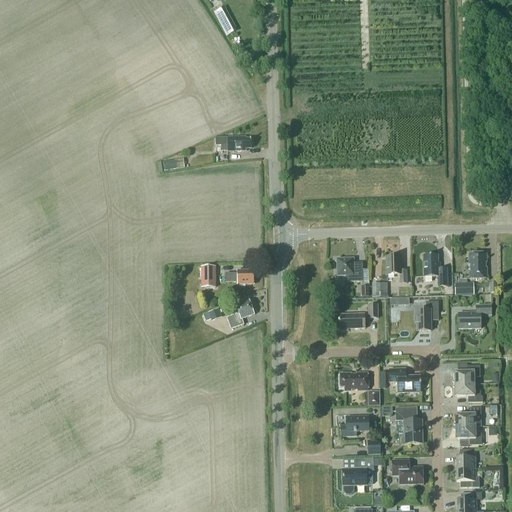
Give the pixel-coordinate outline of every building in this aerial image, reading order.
[(213,12),(218,22),(226,36),(227,36),(236,31),(224,7),(213,12)] [(247,151),(252,151),(251,140),(247,140),(247,138),(216,139),(216,147),(221,147),(222,153),(247,152),(247,151)] [(176,161),(163,163),(165,172),(178,170),(184,169),(184,166),(183,163),(183,160),(176,161)] [(487,255),(470,255),(470,280),(488,280),(487,255)] [(439,257),(425,257),(425,278),(439,278),(439,288),(448,288),(448,270),(439,270),(439,257)] [(388,258),(388,276),(402,276),(402,285),(408,284),(408,271),(401,271),(400,258),(388,258)] [(338,261),(336,263),(338,264),(338,277),(346,277),(347,284),(364,283),(363,271),(363,264),(355,265),(355,263),(355,260),(341,260),(340,259),(338,260),(338,261)] [(216,289),(216,268),(201,268),(201,289),(216,289)] [(255,287),(255,273),(238,272),(238,275),(225,274),(225,284),(238,284),(238,286),(239,286),(239,288),(245,288),(245,286),(255,287)] [(380,283),(372,284),(373,298),(381,298),(380,293),(380,283)] [(455,298),(474,297),(474,285),(455,286),(455,298)] [(242,321),(255,316),(249,301),(236,306),(239,314),(228,319),(232,331),(245,326),(242,321)] [(416,311),(416,323),(418,323),(418,333),(432,332),(432,318),(440,318),(439,303),(427,303),(427,311),(416,311)] [(378,306),(368,306),(368,320),(379,320),(378,306)] [(459,315),(460,330),(482,330),(482,317),(492,317),(492,307),(477,307),(477,314),(459,315)] [(222,318),(219,310),(203,316),(206,322),(211,320),(212,322),(222,318)] [(349,332),(349,330),(366,330),(366,316),(341,316),(341,322),(339,322),(340,332),(349,332)] [(455,386),(475,386),(475,379),(481,378),(481,367),(468,367),(468,373),(455,374),(455,386)] [(407,378),(406,370),(390,371),(391,384),(399,384),(399,394),(422,394),(421,378),(407,378)] [(369,392),(369,374),(341,375),(341,388),(346,388),(346,392),(369,392)] [(475,386),(455,386),(456,398),(469,398),(469,404),(484,404),(483,398),(482,398),(481,393),(476,393),(475,386)] [(380,408),(380,393),(369,393),(370,408),(380,408)] [(491,417),(497,417),(497,414),(499,414),(499,407),(497,407),(491,407),(491,417)] [(423,445),(422,421),(418,421),(418,409),(396,409),(396,423),(406,422),(406,446),(423,445)] [(482,428),(481,410),(469,410),(469,416),(456,416),(456,429),(476,428),(482,428)] [(347,428),(342,428),(343,438),(357,437),(357,434),(370,433),(369,418),(347,419),(347,428)] [(476,428),(456,429),(457,441),(470,441),(470,447),(483,447),(482,435),(477,435),(476,428)] [(368,457),(381,456),(380,442),(367,442),(368,457)] [(457,471),(476,471),(476,451),(460,451),(460,459),(457,459),(457,471)] [(356,470),(343,470),(344,487),(344,493),(347,495),(352,495),(355,493),(354,487),(368,487),(367,472),(373,472),(374,472),(374,460),(356,460),(356,470)] [(401,486),(423,486),(423,469),(410,469),(409,462),(393,462),(393,477),(400,477),(401,486)] [(461,490),(474,489),(479,489),(479,479),(476,479),(476,471),(457,471),(458,483),(461,483),(461,490)] [(458,511),(477,511),(477,501),(482,501),(482,494),(461,495),(461,501),(458,501),(458,511)]
